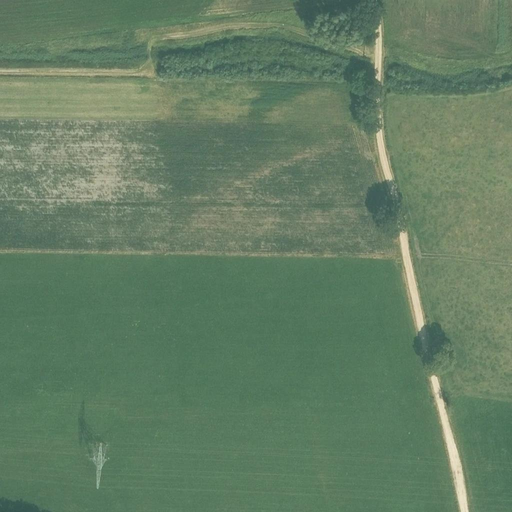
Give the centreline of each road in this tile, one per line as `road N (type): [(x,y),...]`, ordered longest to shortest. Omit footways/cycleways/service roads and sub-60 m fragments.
road 1 (track): [(463,511),(375,147),(371,0)]
road 2 (track): [(511,49),(457,62),(377,52)]
